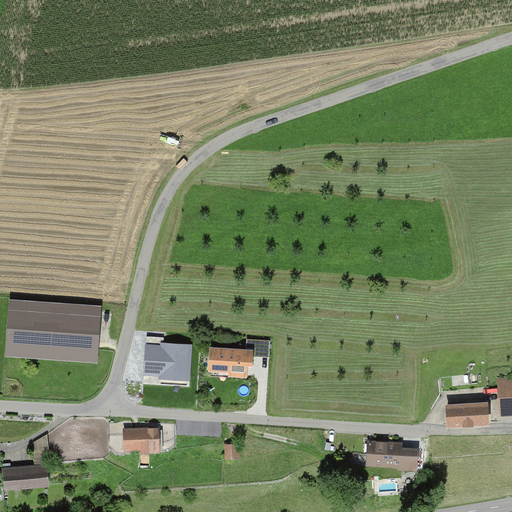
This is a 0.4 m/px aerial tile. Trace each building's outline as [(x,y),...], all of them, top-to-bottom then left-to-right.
[(102,304),(12,297),(8,355),(98,362),(102,304)] [(195,344),(145,341),(142,383),(192,386),(195,344)] [(254,348),(210,344),(208,369),(252,372),(254,348)] [(511,382),(498,383),(500,418),(511,416),(511,382)] [(447,406),(448,425),(488,423),(488,405),(447,406)] [(151,427),(125,429),(126,447),(153,445),(151,427)] [(397,444),(370,442),(368,464),(382,464),(383,462),(401,463),(400,468),(415,469),(416,463),(424,463),(424,452),(400,450),(400,456),(396,456),(397,450),(396,450),(397,444)] [(239,446),(226,447),(227,458),(240,457),(239,446)] [(48,462),(4,467),(6,488),(50,484),(48,462)]
